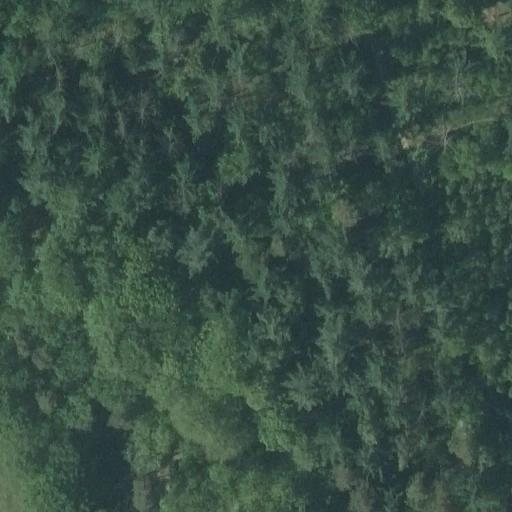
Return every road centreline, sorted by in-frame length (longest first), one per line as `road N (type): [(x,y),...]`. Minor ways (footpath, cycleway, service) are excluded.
road 1 (unknown): [(511,508),(354,0)]
road 2 (track): [(511,123),(0,233)]
